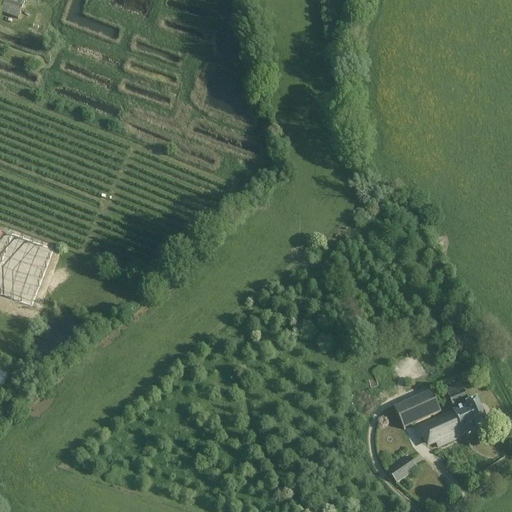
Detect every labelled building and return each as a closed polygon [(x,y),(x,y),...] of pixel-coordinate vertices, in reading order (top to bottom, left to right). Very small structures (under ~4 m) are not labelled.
[(24,0),(5,0),(0,13),(19,20),(26,1),(24,0)] [(59,255),(18,240),(0,288),(0,291),(40,306),(59,255)] [(154,284),(176,264),(170,258),(149,278),(154,284)] [(0,390),(10,376),(0,369),(0,390)] [(461,384),(445,390),(453,408),(468,402),(461,384)] [(404,431),(441,414),(431,393),(394,410),(404,431)] [(453,413),(427,424),(432,435),(438,449),(464,437),(488,426),(477,402),(453,413)] [(418,470),(410,458),(388,473),(397,485),(418,470)]
